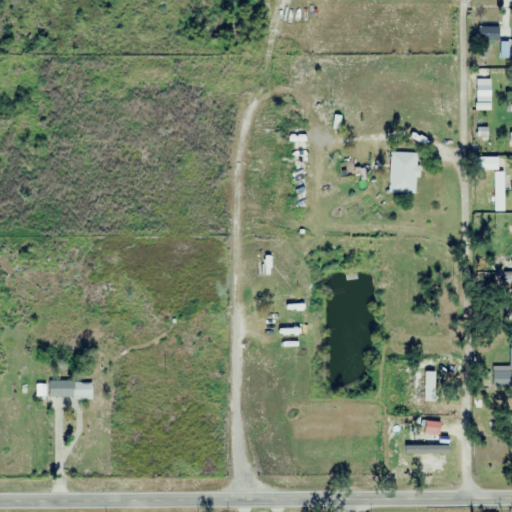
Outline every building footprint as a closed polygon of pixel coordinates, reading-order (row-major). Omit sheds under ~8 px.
[(477,41),(498,41),(498,28),(477,28),(477,41)] [(490,104),(490,80),(476,80),(476,104),(490,104)] [(307,128),(291,128),(291,209),(307,209),(307,128)] [(418,153),(390,153),(390,191),(418,191),(418,153)] [(475,159),(476,170),(493,170),(493,159),(475,159)] [(494,173),(494,211),(503,211),(503,173),(494,173)] [(289,278),(289,261),(279,261),(279,250),(265,250),(265,278),(289,278)] [(434,397),(434,371),(415,371),(415,397),(434,397)] [(75,381),(48,381),(48,397),(75,397),(75,381)] [(435,472),(439,439),(422,437),(419,470),(435,472)]
